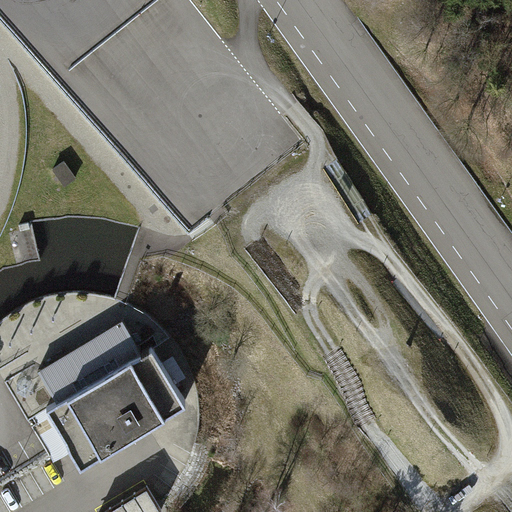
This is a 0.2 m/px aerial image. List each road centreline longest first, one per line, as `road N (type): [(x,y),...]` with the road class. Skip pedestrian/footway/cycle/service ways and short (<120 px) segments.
road 1 (track): [(511,486),(462,465),(340,291),(317,200),(316,139),(244,50)]
road 2 (track): [(318,152),(495,402),(509,450),(462,511)]
road 3 (track): [(438,511),(419,501),(364,425),(350,379),(305,305),(328,255)]
road 4 (track): [(305,305),(257,241),(255,219),(279,199),(317,200)]
road 5 (track): [(323,230),(380,305),(383,347)]
